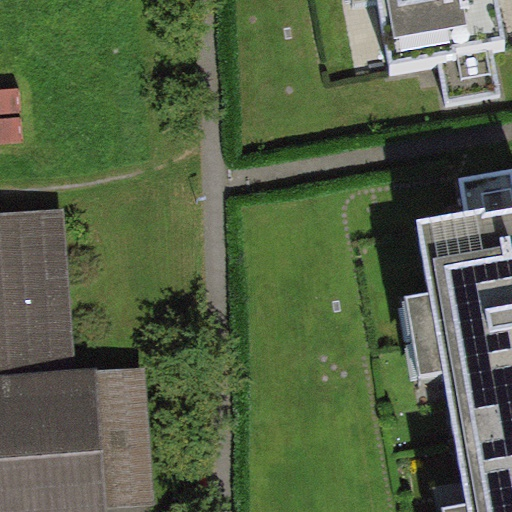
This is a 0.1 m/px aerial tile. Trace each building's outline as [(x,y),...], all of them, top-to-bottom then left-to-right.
[(100,0),(11,0),(18,142),(107,138),(100,0)] [(496,33),(491,0),(350,0),(359,54),(496,33)] [(62,208),(0,212),(0,511),(108,511),(108,509),(148,507),(139,366),(73,371),(62,208)] [(511,212),(409,227),(439,443),(511,433),(511,212)] [(511,511),(511,433),(439,443),(448,511),(511,511)]
